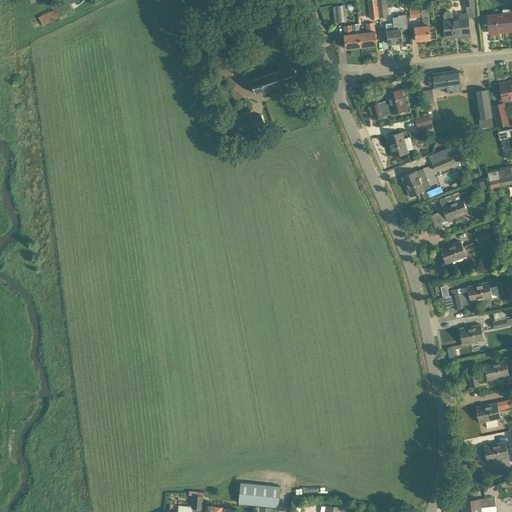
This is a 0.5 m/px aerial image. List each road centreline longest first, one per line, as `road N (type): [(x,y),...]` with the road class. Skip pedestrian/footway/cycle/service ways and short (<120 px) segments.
road 1 (tertiary): [(430,511),(444,434),(424,321),(404,248),(331,78)]
road 2 (residential): [(331,78),(511,56)]
